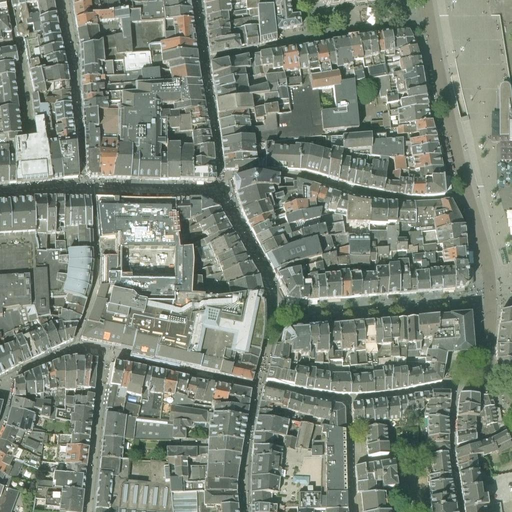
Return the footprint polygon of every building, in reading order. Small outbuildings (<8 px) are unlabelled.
[(0,0),(0,20),(8,19),(5,5),(4,0),(0,0)] [(24,0),(10,0),(18,34),(23,37),(28,36),(26,23),(29,22),(24,0)] [(40,18),(38,9),(36,0),(24,0),(29,22),(26,23),(28,36),(42,33),(42,29),(40,18)] [(40,18),(55,14),(54,6),(52,0),(36,0),(38,9),(40,18)] [(88,0),(89,4),(91,16),(100,15),(98,2),(97,0),(88,0)] [(108,12),(110,12),(120,10),(118,0),(106,0),(106,1),(108,12)] [(126,9),(126,8),(125,0),(118,0),(120,10),(126,9)] [(227,15),(231,14),(256,10),(256,8),(259,8),(258,0),(239,3),(229,4),(204,7),(205,18),(227,15)] [(271,0),(272,7),(273,17),(275,32),(275,31),(300,27),(299,16),(290,17),(290,16),(289,1),(294,1),(293,0),(271,0)] [(106,1),(98,2),(100,15),(109,13),(108,12),(106,1)] [(92,18),(91,16),(89,4),(73,7),(75,21),(92,18)] [(77,31),(80,48),(99,45),(99,42),(102,40),(122,34),(123,39),(128,39),(142,39),(141,21),(141,11),(133,11),(132,7),(126,8),(126,9),(120,10),(110,12),(111,22),(107,23),(107,26),(77,31)] [(276,41),(275,31),(275,32),(273,17),(272,7),(259,8),(256,8),(256,10),(257,19),(258,27),(260,45),(273,42),(276,41)] [(206,26),(229,23),(243,21),(257,19),(256,10),(231,14),(227,15),(205,18),(205,19),(206,26)] [(141,21),(165,21),(192,21),(191,11),(141,11),(141,21)] [(75,21),(77,31),(107,26),(107,23),(111,22),(110,12),(108,12),(109,13),(100,15),(91,16),(92,18),(75,21)] [(42,29),(58,25),(55,14),(40,18),(42,29)] [(0,27),(2,38),(12,37),(8,19),(0,20),(0,27)] [(243,29),(246,29),(255,28),(258,27),(257,19),(243,21),(229,23),(206,26),(206,27),(207,27),(207,34),(207,35),(229,31),(235,30),(235,31),(243,29)] [(174,31),(193,31),(192,21),(165,21),(165,30),(174,30),(174,31)] [(45,49),(61,45),(58,25),(42,29),(42,33),(28,36),(23,37),(24,41),(43,37),(45,49)] [(0,27),(0,41),(12,40),(12,37),(2,38),(0,27)] [(246,48),(258,46),(260,45),(258,27),(255,28),(246,29),(243,29),(246,48)] [(246,49),(246,48),(243,29),(235,31),(236,36),(230,37),(229,31),(207,35),(208,43),(210,56),(223,53),(246,49)] [(195,45),(194,42),(193,31),(174,31),(174,30),(165,30),(166,42),(166,46),(195,45)] [(393,52),(391,43),(390,32),(381,34),(384,54),(383,54),(383,58),(393,57),(393,52)] [(390,32),(391,43),(412,39),(408,32),(402,32),(390,32)] [(122,56),(128,55),(128,39),(123,39),(122,34),(102,40),(99,42),(99,45),(80,48),(81,69),(95,69),(94,65),(110,64),(123,62),(122,56)] [(383,54),(384,54),(381,34),(374,35),(377,57),(377,59),(379,66),(384,65),(383,58),(383,57),(383,54)] [(372,68),(379,66),(377,59),(377,57),(374,35),(367,36),(370,59),(372,68)] [(363,69),(372,68),(370,59),(367,36),(357,38),(363,68),(363,69)] [(26,53),(45,49),(43,37),(24,41),(26,53)] [(363,68),(357,38),(347,39),(352,68),(354,82),(363,81),(361,69),(363,68)] [(334,74),(337,74),(339,84),(353,82),(354,82),(352,68),(347,39),(332,42),(336,70),(334,70),(334,74)] [(399,51),(402,50),(415,47),(412,39),(391,43),(393,52),(399,51)] [(0,66),(12,64),(17,63),(12,40),(0,41),(0,66)] [(330,75),(334,74),(334,70),(336,70),(332,42),(324,43),(328,67),(330,75)] [(317,91),(333,89),(339,87),(339,84),(337,74),(334,74),(330,75),(328,67),(324,43),(314,45),(319,77),(310,78),(312,91),(317,91)] [(47,59),(63,55),(61,45),(45,49),(47,59)] [(150,59),(196,55),(195,45),(166,46),(149,46),(150,54),(150,59)] [(304,47),(310,78),(319,77),(314,45),(304,47)] [(322,132),(320,113),(317,91),(312,91),(310,78),(304,47),(295,48),(302,87),(286,89),(289,105),(290,114),(265,118),(265,119),(263,120),(264,128),(220,132),(222,149),(263,145),(279,142),(300,140),(307,139),(313,138),(320,137),(323,134),(322,132)] [(402,50),(399,51),(393,52),(393,57),(383,58),(384,65),(419,59),(415,47),(402,50)] [(295,48),(279,51),(286,89),(302,87),(295,48)] [(42,60),(47,59),(45,49),(26,53),(28,64),(42,61),(42,60)] [(276,90),(286,89),(279,51),(270,52),(259,54),(261,67),(264,70),(265,74),(266,95),(276,94),(276,90)] [(158,67),(197,64),(196,55),(150,59),(150,54),(128,55),(122,56),(123,62),(124,73),(158,72),(158,67)] [(211,76),(261,67),(259,54),(209,65),(211,76)] [(62,70),(66,69),(63,55),(47,59),(42,60),(42,61),(44,66),(50,65),(51,69),(61,67),(62,70)] [(378,78),(388,76),(421,70),(419,59),(398,63),(384,65),(379,66),(372,68),(363,69),(363,68),(361,69),(363,80),(378,78)] [(28,64),(30,72),(44,70),(44,66),(42,61),(28,64)] [(0,77),(1,78),(14,76),(12,64),(0,66),(0,77)] [(125,87),(124,77),(111,78),(110,64),(94,65),(95,69),(81,69),(81,80),(104,79),(105,87),(125,87)] [(160,73),(198,71),(197,64),(158,67),(158,72),(160,71),(160,73)] [(45,87),(68,83),(66,69),(62,70),(61,67),(51,69),(50,65),(44,66),(44,70),(30,72),(35,96),(37,95),(46,95),(45,87)] [(213,84),(230,80),(265,74),(264,70),(261,67),(211,76),(213,84)] [(389,86),(422,80),(421,70),(388,76),(389,86)] [(182,84),(200,83),(198,71),(160,73),(160,71),(158,72),(160,85),(182,84)] [(116,137),(116,147),(128,147),(128,156),(137,156),(138,180),(153,180),(158,180),(160,180),(159,148),(166,148),(166,144),(165,121),(161,122),(160,112),(163,111),(162,109),(185,107),(183,89),(182,84),(160,85),(158,72),(124,73),(124,77),(125,87),(133,87),(133,95),(119,95),(119,108),(116,108),(116,137)] [(216,102),(266,95),(265,74),(230,80),(232,88),(214,92),(216,102)] [(0,109),(4,108),(18,107),(14,76),(1,78),(0,77),(0,109)] [(380,98),(386,97),(386,96),(390,95),(389,86),(388,76),(378,78),(380,98)] [(81,88),(105,87),(104,79),(81,80),(81,88)] [(213,84),(214,92),(232,88),(230,80),(213,84)] [(396,102),(396,94),(424,91),(422,80),(389,86),(390,95),(386,96),(386,97),(386,103),(396,102)] [(325,131),(358,128),(354,83),(353,82),(339,84),(339,87),(333,89),(335,111),(320,113),(322,132),(325,131)] [(46,95),(69,92),(68,83),(45,87),(46,95)] [(511,91),(511,88),(511,87),(511,86),(510,85),(509,84),(508,84),(507,84),(506,83),(505,83),(504,84),(503,84),(502,85),(501,85),(501,86),(500,87),(500,88),(500,89),(500,136),(501,136),(509,136),(509,142),(510,142),(511,141),(511,91)] [(119,95),(133,95),(133,87),(125,87),(105,87),(81,88),(82,98),(105,96),(119,95)] [(204,105),(201,88),(183,89),(185,107),(204,105)] [(217,116),(289,105),(286,89),(276,90),(276,94),(266,95),(216,102),(217,116)] [(396,102),(425,98),(424,91),(396,94),(396,102)] [(38,102),(70,99),(69,92),(46,95),(37,95),(38,102)] [(53,124),(55,123),(53,107),(39,108),(38,102),(37,95),(35,96),(32,96),(34,122),(41,121),(49,120),(49,124),(53,124)] [(106,108),(116,108),(119,108),(119,95),(105,96),(106,102),(82,104),(83,112),(96,112),(106,112),(106,108)] [(82,98),(82,104),(106,102),(105,96),(82,98)] [(396,102),(386,103),(387,112),(393,111),(427,107),(425,98),(396,102)] [(53,107),(70,105),(70,99),(38,102),(39,108),(53,107)] [(55,123),(72,121),(70,105),(53,107),(55,123)] [(161,122),(165,121),(169,121),(169,114),(178,113),(205,111),(204,105),(185,107),(162,109),(163,111),(160,112),(161,122)] [(256,120),(263,120),(265,119),(265,118),(290,114),(289,105),(217,116),(218,122),(256,118),(256,120)] [(21,135),(18,107),(4,108),(0,109),(0,135),(8,135),(9,143),(15,143),(22,141),(21,135)] [(409,124),(431,122),(427,107),(393,111),(393,112),(387,112),(390,130),(397,128),(410,126),(409,124)] [(113,179),(116,153),(116,147),(116,137),(116,108),(106,108),(106,112),(96,112),(98,133),(98,140),(98,153),(98,179),(113,179)] [(189,118),(206,116),(205,111),(178,113),(178,120),(189,119),(189,118)] [(93,133),(98,133),(96,112),(83,112),(84,128),(93,128),(93,133)] [(193,182),(192,162),(192,161),(192,157),(192,148),(192,135),(191,128),(190,123),(189,119),(178,120),(178,113),(169,114),(169,121),(165,121),(166,144),(179,143),(179,162),(179,181),(193,182)] [(218,122),(220,132),(264,128),(263,120),(256,120),(256,118),(218,122)] [(15,143),(16,185),(49,181),(43,133),(41,121),(34,122),(36,133),(36,139),(32,140),(22,141),(15,143)] [(55,134),(73,133),(72,121),(55,123),(53,124),(55,131),(55,134)] [(417,132),(433,131),(431,122),(409,124),(410,126),(397,128),(397,136),(408,135),(418,134),(417,132)] [(192,148),(212,147),(208,126),(191,128),(192,135),(192,148)] [(85,153),(98,153),(98,140),(98,133),(93,133),(93,128),(84,128),(84,141),(85,153)] [(49,181),(63,180),(57,144),(55,134),(55,131),(43,133),(49,181)] [(418,140),(435,138),(433,131),(417,132),(418,134),(418,140)] [(57,144),(75,142),(73,133),(55,134),(57,144)] [(0,185),(8,185),(9,143),(8,135),(0,135),(0,185)] [(351,136),(342,136),(342,150),(350,150),(362,149),(369,149),(369,135),(351,136)] [(408,135),(397,136),(397,140),(385,141),(385,135),(371,136),(371,135),(369,135),(369,149),(369,157),(378,158),(378,162),(386,163),(387,159),(393,160),(393,158),(400,159),(439,156),(437,145),(409,147),(409,141),(408,135)] [(418,140),(409,141),(409,147),(437,145),(435,138),(418,140)] [(280,170),(299,171),(300,146),(300,140),(279,142),(263,145),(264,154),(264,162),(264,170),(273,170),(280,170)] [(57,144),(63,180),(77,179),(75,145),(75,142),(57,144)] [(179,181),(179,162),(179,143),(166,144),(166,148),(167,181),(179,181)] [(255,155),(264,154),(263,145),(222,149),(223,158),(255,155)] [(304,172),(313,174),(327,178),(331,153),(313,148),(308,147),(300,146),(299,171),(304,172)] [(138,180),(137,156),(128,156),(128,147),(116,147),(116,153),(113,179),(130,180),(130,179),(138,180)] [(199,162),(213,163),(213,162),(212,156),(211,148),(212,148),(212,147),(192,148),(192,157),(199,157),(199,162)] [(338,181),(342,150),(331,149),(331,153),(327,178),(338,181)] [(346,184),(353,186),(357,155),(362,155),(362,149),(350,150),(346,184)] [(353,186),(360,188),(364,160),(369,161),(369,157),(369,149),(362,149),(362,155),(357,155),(353,186)] [(338,181),(346,184),(350,150),(342,150),(338,181)] [(89,179),(98,179),(98,153),(85,153),(86,175),(89,179)] [(224,164),(256,162),(255,155),(223,158),(224,164)] [(408,170),(441,167),(439,156),(400,159),(393,158),(393,160),(394,170),(400,170),(402,170),(408,170)] [(207,172),(214,172),(214,171),(213,171),(213,163),(199,162),(199,157),(192,157),(192,161),(192,162),(197,162),(199,166),(199,172),(207,172)] [(360,188),(365,189),(368,189),(372,161),(378,162),(378,158),(369,157),(369,161),(364,160),(360,188)] [(368,189),(383,192),(390,194),(397,195),(399,179),(400,170),(394,170),(394,172),(392,172),(391,182),(384,182),(388,164),(386,163),(378,162),(372,161),(368,189)] [(207,182),(207,172),(199,172),(199,166),(197,162),(192,162),(193,182),(207,182)] [(264,170),(264,162),(257,162),(256,162),(224,164),(224,171),(232,171),(257,170),(264,170)] [(430,179),(442,177),(441,167),(408,170),(408,177),(413,177),(420,177),(420,181),(424,180),(430,180),(430,179)] [(207,172),(207,182),(213,182),(215,181),(214,172),(207,172)] [(233,179),(236,195),(253,192),(276,188),(292,189),(292,180),(278,178),(258,177),(233,179)] [(413,177),(408,177),(408,180),(405,180),(404,196),(411,197),(413,177)] [(411,197),(424,197),(424,180),(420,181),(420,177),(413,177),(411,197)] [(424,180),(424,197),(432,197),(444,196),(442,177),(430,179),(430,180),(424,180)] [(236,195),(241,212),(261,204),(259,199),(267,197),(270,207),(289,202),(287,193),(295,193),(296,181),(292,180),(292,189),(276,188),(253,192),(236,195)] [(247,224),(259,220),(258,217),(281,209),(281,207),(294,203),(305,202),(307,202),(311,185),(296,181),(295,193),(287,193),(289,202),(270,207),(267,197),(259,199),(261,204),(241,212),(247,224)] [(307,212),(316,211),(315,203),(319,188),(311,185),(307,202),(305,202),(307,212)] [(315,203),(316,211),(320,210),(325,190),(319,188),(315,203)] [(303,243),(325,236),(321,223),(320,219),(320,217),(327,190),(325,190),(320,210),(316,211),(307,212),(294,214),(284,218),(251,232),(255,239),(260,247),(299,233),(303,243)] [(320,217),(328,215),(333,193),(327,190),(320,217)] [(328,215),(335,214),(339,195),(333,193),(328,215)] [(335,214),(347,216),(347,197),(339,195),(335,214)] [(347,197),(347,216),(335,214),(328,215),(320,217),(320,219),(321,223),(325,236),(326,238),(348,233),(349,248),(349,258),(369,258),(370,244),(370,224),(369,202),(358,200),(347,197)] [(80,198),(69,198),(69,229),(64,229),(64,234),(65,247),(65,252),(92,250),(92,236),(91,228),(85,229),(82,198),(80,198)] [(90,198),(82,198),(85,229),(91,228),(91,218),(90,198)] [(32,199),(9,202),(11,236),(35,234),(33,199),(33,200),(32,200),(32,199)] [(36,253),(46,253),(46,199),(33,199),(35,234),(36,253)] [(46,253),(55,252),(55,199),(54,199),(48,199),(46,199),(46,253)] [(65,247),(64,234),(64,229),(63,199),(55,199),(55,252),(65,252),(65,247)] [(203,300),(203,298),(190,297),(191,278),(192,264),(191,251),(191,250),(186,250),(178,251),(175,222),(174,201),(139,201),(112,200),(95,200),(98,239),(99,240),(99,241),(105,240),(105,242),(113,243),(113,258),(101,258),(101,259),(101,261),(102,270),(101,270),(101,271),(102,271),(101,279),(101,280),(99,289),(95,301),(81,340),(113,346),(113,347),(119,348),(131,351),(130,356),(218,375),(229,377),(234,355),(257,360),(259,352),(261,343),(262,339),(262,335),(263,326),(263,313),(262,304),(262,302),(260,302),(261,294),(203,300)] [(184,229),(189,228),(189,221),(190,221),(189,201),(174,201),(175,222),(178,251),(186,250),(184,229)] [(190,221),(200,219),(200,215),(218,209),(200,201),(189,201),(190,221)] [(46,253),(36,253),(35,234),(11,236),(9,202),(0,202),(0,317),(2,317),(1,311),(18,308),(18,309),(25,309),(33,308),(36,319),(49,317),(52,317),(53,317),(53,307),(64,308),(65,304),(67,296),(86,302),(86,301),(90,288),(93,262),(92,250),(65,252),(55,252),(46,253)] [(251,232),(284,218),(294,214),(307,212),(305,202),(294,203),(281,207),(281,209),(258,217),(259,220),(247,224),(247,225),(251,232)] [(395,224),(396,224),(396,204),(386,204),(369,202),(370,224),(370,244),(375,244),(375,250),(387,250),(387,242),(387,228),(395,228),(395,224)] [(417,234),(463,227),(450,202),(434,203),(423,203),(414,203),(417,234)] [(409,235),(417,234),(414,203),(396,204),(396,224),(395,224),(395,228),(387,228),(387,242),(396,242),(405,242),(409,242),(409,235)] [(189,221),(189,228),(222,216),(219,209),(218,209),(200,215),(200,219),(190,221),(189,221)] [(191,250),(190,247),(189,240),(227,225),(222,216),(189,228),(184,229),(186,250),(191,250)] [(189,240),(190,247),(230,230),(227,225),(189,240)] [(423,256),(435,255),(434,246),(465,242),(463,227),(417,234),(409,235),(409,242),(410,250),(422,248),(423,256)] [(190,247),(191,250),(191,251),(233,236),(230,230),(190,247)] [(260,247),(265,257),(303,243),(299,233),(260,247)] [(320,257),(335,256),(334,250),(349,248),(348,233),(326,238),(325,236),(303,243),(265,257),(265,258),(266,258),(272,271),(273,272),(307,260),(320,257)] [(192,264),(241,250),(233,236),(191,251),(192,264)] [(99,242),(101,258),(113,258),(113,243),(105,242),(105,240),(99,241),(99,242)] [(398,295),(396,242),(387,242),(387,250),(388,296),(397,295),(398,295)] [(400,295),(410,294),(405,242),(396,242),(398,295),(400,295)] [(410,294),(416,294),(412,257),(423,256),(422,248),(410,250),(409,242),(405,242),(410,294)] [(435,255),(465,250),(465,242),(434,246),(435,255)] [(368,298),(375,297),(375,250),(375,244),(370,244),(369,258),(369,271),(367,272),(367,274),(365,274),(366,289),(368,289),(368,298)] [(340,300),(350,299),(348,273),(349,258),(349,248),(334,250),(335,256),(340,300)] [(191,278),(198,278),(198,271),(245,257),(241,250),(192,264),(191,278)] [(388,296),(387,250),(375,250),(375,297),(387,296),(388,296)] [(455,266),(467,265),(465,250),(435,255),(423,256),(425,267),(426,267),(439,265),(453,264),(454,264),(455,266)] [(326,301),(340,300),(335,256),(320,257),(321,264),(326,301)] [(427,293),(429,293),(426,267),(425,267),(423,256),(412,257),(416,294),(417,294),(427,293)] [(198,271),(198,278),(201,278),(202,279),(250,265),(245,257),(198,271)] [(293,281),(308,277),(307,266),(314,265),(321,264),(320,257),(307,260),(308,262),(305,262),(305,269),(275,278),(281,288),(293,281)] [(350,299),(360,298),(359,272),(367,272),(369,271),(369,258),(349,258),(348,273),(350,299)] [(273,272),(275,278),(305,269),(305,262),(308,262),(307,260),(273,272)] [(318,301),(326,301),(321,264),(314,265),(318,301)] [(453,290),(455,290),(453,264),(439,265),(442,291),(453,290)] [(453,264),(455,290),(464,289),(468,285),(467,265),(455,266),(454,264),(453,264)] [(190,297),(203,298),(202,291),(258,278),(250,265),(202,279),(201,278),(198,278),(191,278),(190,297)] [(307,302),(318,301),(314,265),(307,266),(308,277),(309,291),(306,291),(307,302)] [(442,291),(439,265),(426,267),(429,293),(430,293),(442,291)] [(360,298),(368,298),(368,289),(366,289),(365,274),(367,274),(367,272),(359,272),(360,298)] [(297,291),(306,291),(309,291),(308,277),(293,281),(281,288),(286,299),(297,291)] [(203,300),(261,294),(258,278),(202,291),(203,298),(203,300)] [(294,302),(299,302),(297,291),(286,299),(294,302)] [(299,302),(307,302),(306,291),(297,291),(299,302)] [(65,304),(83,310),(86,302),(67,296),(65,304)] [(64,312),(81,318),(83,310),(65,304),(64,308),(64,312)] [(77,325),(81,318),(64,312),(64,308),(53,307),(53,317),(58,318),(58,322),(62,323),(62,325),(77,325)] [(0,376),(11,370),(2,336),(4,336),(13,332),(20,329),(25,327),(18,309),(18,308),(1,311),(2,317),(0,317),(0,376)] [(44,354),(50,351),(36,319),(33,308),(25,309),(30,321),(32,321),(44,354)] [(38,357),(44,354),(32,321),(30,321),(25,309),(18,309),(25,327),(29,325),(32,333),(29,335),(38,357)] [(499,327),(509,327),(511,327),(511,310),(501,312),(499,327)] [(449,353),(452,353),(452,354),(454,354),(469,353),(471,353),(473,353),(470,316),(451,317),(450,317),(450,316),(446,316),(438,317),(436,333),(434,334),(434,339),(432,339),(430,353),(446,355),(446,353),(449,353)] [(50,351),(59,347),(51,325),(52,317),(49,317),(36,319),(50,351)] [(65,344),(64,334),(62,325),(62,323),(58,322),(58,318),(53,317),(52,317),(51,325),(59,347),(65,344)] [(426,353),(430,353),(432,339),(434,339),(434,334),(436,333),(438,317),(429,318),(417,319),(417,339),(419,339),(419,351),(406,351),(405,358),(405,363),(414,364),(414,359),(425,359),(426,353)] [(406,345),(406,351),(419,351),(419,339),(417,339),(417,319),(405,320),(406,345)] [(405,358),(406,351),(406,345),(405,320),(396,321),(398,359),(405,358)] [(390,359),(392,359),(398,359),(396,321),(388,322),(390,347),(390,359)] [(380,359),(382,358),(382,345),(380,322),(372,323),(376,354),(370,355),(371,363),(371,365),(380,364),(380,359)] [(382,360),(390,359),(390,347),(388,322),(380,322),(382,345),(382,358),(382,360)] [(366,363),(371,363),(370,355),(376,354),(372,323),(362,324),(366,363)] [(367,366),(366,363),(362,324),(352,325),(356,366),(360,366),(367,366)] [(31,360),(38,357),(29,335),(32,333),(29,325),(25,327),(20,329),(31,360)] [(77,325),(62,325),(64,334),(65,344),(72,341),(75,333),(77,325)] [(348,367),(356,366),(352,325),(338,326),(341,362),(342,367),(348,367)] [(338,362),(341,362),(338,326),(337,326),(326,327),(327,360),(328,360),(332,360),(333,362),(338,362)] [(328,365),(328,360),(327,360),(326,327),(316,328),(318,349),(315,350),(316,365),(328,365)] [(496,342),(511,343),(511,327),(509,327),(499,327),(498,327),(496,342)] [(308,364),(315,365),(316,365),(315,350),(318,349),(316,328),(307,329),(308,364)] [(23,364),(31,360),(20,329),(13,332),(23,364)] [(300,364),(308,364),(307,329),(306,329),(295,330),(289,330),(288,330),(282,335),(282,336),(281,342),(280,346),(288,346),(288,348),(290,348),(290,358),(289,364),(296,365),(300,366),(300,364)] [(11,370),(23,364),(13,332),(4,336),(2,336),(11,370)] [(511,360),(511,343),(496,342),(496,346),(496,359),(508,360),(511,360)] [(275,346),(273,354),(271,361),(276,362),(286,364),(289,364),(290,358),(290,348),(288,348),(288,346),(280,346),(280,347),(275,346)] [(444,367),(445,361),(446,355),(430,353),(426,353),(425,359),(414,359),(414,364),(417,364),(431,366),(443,367),(444,367)] [(234,355),(229,377),(232,378),(252,382),(257,360),(234,355)] [(65,406),(74,408),(75,358),(74,358),(67,359),(66,359),(64,359),(63,359),(65,391),(65,406)] [(79,409),(81,395),(84,358),(75,358),(74,408),(79,409)] [(87,396),(88,385),(91,359),(84,358),(81,395),(87,396)] [(381,388),(390,387),(390,377),(391,377),(392,359),(390,359),(382,360),(382,358),(380,359),(380,364),(381,388)] [(390,387),(406,384),(405,363),(405,358),(398,359),(392,359),(391,377),(390,377),(390,387)] [(64,410),(65,406),(65,391),(63,359),(52,364),(56,389),(56,400),(53,400),(53,397),(49,397),(50,409),(52,409),(56,409),(64,410)] [(94,391),(94,386),(96,373),(97,360),(91,359),(88,385),(87,396),(93,397),(94,391)] [(498,368),(511,368),(511,360),(508,360),(496,359),(496,360),(498,360),(498,368)] [(337,390),(340,390),(350,390),(348,367),(342,367),(341,362),(338,362),(333,362),(332,360),(328,360),(328,365),(329,388),(337,390)] [(294,382),(295,372),(274,368),(276,362),(271,361),(267,377),(272,378),(284,380),(294,382)] [(295,372),(296,365),(289,364),(286,364),(276,362),(274,368),(295,372)] [(106,409),(113,410),(116,399),(118,399),(119,391),(125,365),(114,363),(114,365),(106,409)] [(373,389),(371,365),(371,363),(366,363),(367,366),(360,366),(356,366),(348,367),(350,390),(357,390),(361,390),(364,390),(373,389)] [(406,384),(421,381),(417,364),(414,364),(405,363),(406,384)] [(45,366),(49,397),(53,397),(53,400),(56,400),(56,389),(52,364),(45,366)] [(306,385),(308,364),(300,364),(300,366),(296,365),(295,372),(294,382),(306,385)] [(306,385),(313,386),(315,365),(308,364),(306,385)] [(373,389),(381,388),(380,364),(371,365),(373,389)] [(422,386),(429,385),(441,383),(442,377),(443,367),(431,366),(417,364),(421,381),(422,386)] [(125,365),(119,391),(127,392),(128,386),(132,366),(125,365)] [(313,386),(329,388),(328,365),(316,365),(315,365),(313,386)] [(44,397),(49,397),(45,366),(39,369),(41,384),(43,399),(44,399),(44,397)] [(137,419),(141,397),(140,397),(141,389),(145,369),(132,366),(128,386),(127,392),(126,395),(125,400),(125,404),(122,417),(137,419)] [(50,409),(49,397),(44,397),(44,399),(43,399),(41,384),(39,369),(32,372),(35,396),(34,405),(32,410),(41,411),(41,408),(50,410),(50,409)] [(140,397),(141,397),(147,398),(152,371),(146,369),(145,369),(141,389),(140,397)] [(137,419),(162,421),(162,416),(159,416),(166,373),(165,373),(153,371),(152,371),(147,398),(141,397),(137,419)] [(25,397),(35,396),(32,372),(26,375),(26,376),(25,376),(24,375),(24,376),(25,397)] [(162,416),(162,421),(169,422),(174,394),(177,376),(166,374),(166,373),(159,416),(162,416)] [(25,399),(25,397),(24,376),(14,380),(13,398),(13,399),(16,400),(17,398),(25,399)] [(174,394),(184,396),(188,379),(177,376),(174,394)] [(186,399),(194,401),(198,381),(188,379),(184,396),(187,397),(186,399)] [(193,405),(200,406),(201,402),(202,403),(206,383),(198,381),(194,401),(193,405)] [(211,408),(212,403),(215,385),(207,383),(206,383),(202,403),(201,402),(200,406),(211,408)] [(225,406),(227,397),(229,387),(215,385),(212,403),(218,404),(218,406),(225,406)] [(237,389),(229,387),(227,397),(235,399),(249,402),(250,394),(249,394),(248,392),(248,391),(237,389)] [(282,393),(277,392),(276,392),(270,391),(270,390),(264,389),(263,389),(261,396),(261,397),(260,403),(281,407),(284,393),(282,393)] [(428,402),(449,402),(449,395),(449,393),(442,393),(437,392),(431,393),(431,395),(428,395),(428,402)] [(279,415),(285,416),(290,395),(284,393),(281,407),(279,415)] [(169,422),(162,421),(137,419),(122,417),(112,415),(106,414),(103,438),(124,441),(173,441),(173,443),(174,443),(179,443),(179,440),(185,440),(185,429),(191,429),(191,428),(191,410),(193,405),(194,401),(186,399),(187,397),(184,396),(174,394),(169,422)] [(79,409),(92,411),(94,397),(93,397),(87,396),(81,395),(79,409)] [(284,423),(297,425),(302,399),(290,395),(285,416),(284,423)] [(423,410),(422,409),(422,403),(428,402),(428,395),(413,396),(414,411),(423,410)] [(457,407),(477,408),(477,396),(465,395),(459,395),(457,407)] [(406,412),(414,411),(413,396),(405,398),(406,408),(406,412)] [(493,407),(490,396),(477,396),(477,408),(479,408),(483,408),(485,417),(481,417),(482,427),(486,426),(496,423),(493,407)] [(225,406),(248,409),(249,403),(249,402),(235,399),(227,397),(225,406)] [(399,409),(406,408),(405,398),(397,399),(399,409)] [(32,415),(33,415),(49,419),(50,417),(52,417),(52,409),(50,409),(50,410),(41,408),(41,411),(32,410),(34,405),(16,400),(13,399),(11,409),(32,415)] [(116,399),(113,410),(112,415),(122,417),(125,400),(118,399),(116,399)] [(297,425),(311,427),(315,402),(302,399),(297,425)] [(399,412),(399,409),(397,399),(385,401),(386,414),(399,412)] [(373,415),(386,414),(385,401),(371,402),(373,415)] [(315,427),(322,428),(323,425),(325,426),(326,422),(328,423),(329,405),(315,402),(311,427),(315,427)] [(375,428),(373,415),(371,402),(361,404),(363,422),(365,422),(366,429),(375,428)] [(425,408),(448,410),(449,402),(428,402),(422,403),(422,409),(425,408)] [(206,414),(246,419),(246,418),(247,409),(248,409),(225,406),(218,406),(218,404),(212,403),(211,408),(200,406),(193,405),(191,410),(206,413),(206,414)] [(258,411),(279,415),(281,407),(260,403),(258,411)] [(352,423),(363,422),(361,404),(351,405),(352,423)] [(322,428),(344,431),(344,410),(340,406),(329,405),(328,423),(326,422),(325,426),(323,425),(322,428)] [(68,436),(89,437),(90,427),(92,411),(79,409),(74,408),(65,406),(64,410),(56,409),(55,416),(55,420),(70,423),(70,424),(68,436)] [(475,417),(481,417),(485,417),(483,408),(479,408),(477,408),(457,407),(456,417),(475,417)] [(427,419),(447,420),(448,410),(425,408),(422,409),(423,410),(425,410),(424,418),(427,419)] [(32,429),(33,429),(36,416),(32,415),(11,409),(6,428),(24,434),(25,433),(44,434),(45,432),(32,429)] [(242,442),(244,428),(246,419),(206,414),(206,413),(191,410),(191,428),(208,429),(207,440),(242,442)] [(257,418),(284,423),(285,416),(279,415),(258,411),(258,412),(257,418)] [(311,452),(313,443),(315,427),(311,427),(297,425),(284,423),(257,418),(256,419),(253,434),(271,436),(296,441),(294,452),(312,454),(312,452),(311,452)] [(427,419),(427,428),(427,438),(447,437),(447,420),(427,419)] [(486,427),(490,435),(499,431),(496,423),(486,427)] [(482,427),(480,428),(483,438),(490,435),(486,427),(486,426),(482,427)] [(324,463),(323,494),(296,495),(297,510),(296,511),(306,511),(347,510),(346,493),(345,458),(345,447),(344,431),(322,428),(315,427),(313,443),(311,452),(312,452),(312,454),(312,455),(312,462),(324,463)] [(366,429),(366,445),(386,444),(385,428),(376,427),(375,428),(366,429)] [(0,440),(0,441),(11,446),(17,449),(41,459),(44,434),(25,433),(24,434),(6,428),(0,440)] [(475,431),(456,433),(456,446),(476,441),(476,439),(478,439),(477,432),(475,432),(475,431)] [(498,454),(505,450),(511,446),(511,445),(505,432),(501,435),(499,436),(490,440),(497,452),(498,454)] [(252,447),(253,447),(281,451),(294,452),(296,441),(271,436),(253,434),(253,436),(252,447)] [(57,446),(88,449),(89,437),(68,436),(58,435),(57,446)] [(101,459),(122,460),(124,441),(103,438),(101,459)] [(207,453),(240,455),(242,442),(207,440),(185,440),(179,440),(179,443),(178,449),(166,448),(167,458),(186,459),(195,460),(195,458),(199,458),(199,457),(206,457),(207,453)] [(482,457),(488,455),(497,452),(490,440),(482,443),(478,444),(482,455),(482,457)] [(0,454),(12,460),(16,462),(16,461),(39,470),(41,459),(17,449),(11,446),(0,441),(0,454)] [(414,452),(427,451),(448,450),(448,443),(427,444),(414,445),(414,452)] [(387,444),(386,444),(366,445),(366,447),(368,458),(387,456),(387,444)] [(456,460),(474,456),(482,455),(478,444),(470,446),(455,451),(456,460)] [(60,464),(86,466),(88,449),(57,446),(55,464),(60,464)] [(253,447),(252,458),(267,459),(267,456),(281,458),(281,451),(253,447)] [(312,455),(281,451),(281,458),(267,456),(267,459),(252,458),(250,476),(250,494),(250,506),(283,509),(283,510),(297,510),(296,495),(323,494),(324,463),(312,462),(312,455)] [(206,457),(199,457),(199,458),(195,458),(195,460),(195,463),(199,463),(199,464),(206,464),(206,467),(238,468),(240,455),(207,453),(206,457)] [(428,476),(439,476),(449,475),(447,453),(431,455),(431,456),(427,456),(426,459),(428,476)] [(0,473),(7,477),(12,478),(16,479),(19,472),(13,469),(16,462),(12,460),(0,454),(0,473)] [(167,465),(167,458),(151,458),(151,461),(150,461),(148,482),(150,482),(150,483),(128,481),(130,460),(134,460),(134,454),(124,454),(123,460),(122,460),(101,459),(98,486),(97,486),(97,494),(170,493),(168,477),(167,465)] [(457,467),(476,463),(474,456),(456,460),(457,467)] [(380,463),(382,481),(382,488),(397,487),(394,462),(380,463)] [(374,482),(382,481),(380,463),(364,465),(366,482),(367,494),(375,494),(374,482)] [(458,474),(477,471),(476,463),(457,467),(458,474)] [(53,474),(85,477),(86,466),(60,464),(60,469),(53,469),(52,473),(53,474)] [(199,481),(236,482),(238,468),(206,467),(190,467),(186,466),(167,465),(168,477),(180,477),(181,482),(199,481)] [(356,483),(366,482),(364,465),(355,467),(356,483)] [(461,490),(480,486),(477,471),(458,474),(461,490)] [(3,489),(8,489),(12,478),(7,477),(0,473),(0,487),(2,489),(3,489)] [(36,488),(83,492),(85,477),(53,474),(53,482),(37,481),(36,488)] [(439,483),(451,482),(449,475),(439,476),(428,476),(429,484),(439,483)] [(202,492),(236,493),(236,482),(199,481),(181,482),(180,477),(168,477),(170,493),(202,492)] [(360,494),(367,494),(366,482),(356,483),(357,494),(360,494)] [(430,499),(453,498),(451,482),(439,483),(429,484),(430,499)] [(464,510),(486,505),(488,505),(486,495),(481,496),(480,486),(461,490),(464,510)] [(80,511),(82,504),(83,492),(36,488),(35,499),(45,500),(45,507),(44,511),(80,511)] [(12,511),(19,492),(3,489),(0,495),(0,511),(12,511)] [(225,511),(225,506),(228,506),(227,511),(237,511),(236,493),(202,492),(170,493),(172,511),(225,511)] [(172,511),(170,493),(97,494),(94,511),(172,511)] [(383,511),(387,511),(386,503),(385,494),(375,494),(367,494),(360,494),(362,504),(362,511),(383,511)] [(430,509),(454,507),(453,498),(430,499),(429,499),(430,509)] [(500,504),(500,503),(488,505),(486,505),(486,511),(487,511),(501,510),(500,504)]
